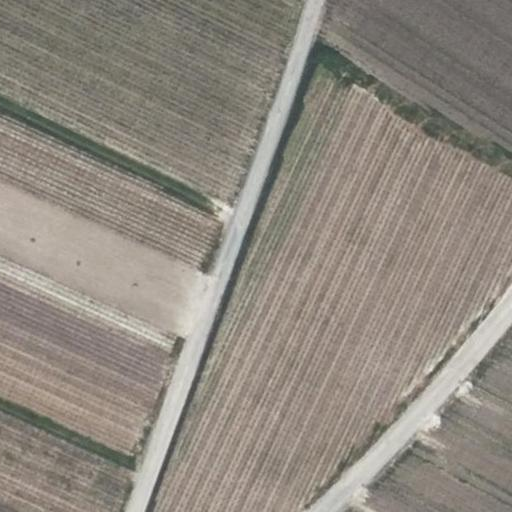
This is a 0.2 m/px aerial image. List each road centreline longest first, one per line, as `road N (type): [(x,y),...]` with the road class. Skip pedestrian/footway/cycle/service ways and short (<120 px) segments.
road 1 (track): [(304,0),(134,511)]
road 2 (track): [(511,306),(314,511)]
